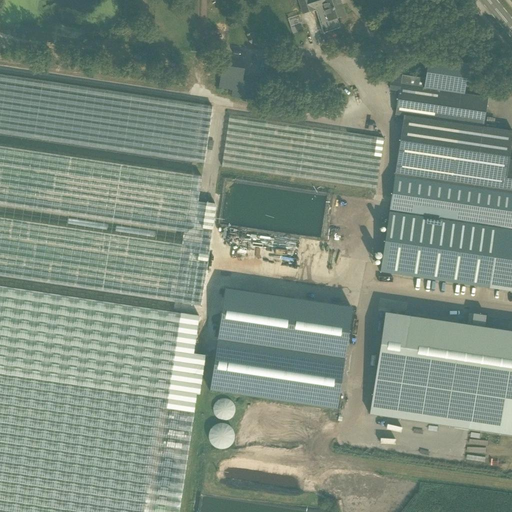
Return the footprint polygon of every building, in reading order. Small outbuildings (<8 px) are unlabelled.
[(339,0),(297,0),(303,14),(314,10),(315,10),(320,24),(328,21),(328,22),(345,16),(339,0)] [(462,94),(464,85),(467,64),(428,58),(424,79),(391,74),(389,89),(399,90),(396,115),(403,116),(389,211),(511,229),(511,160),(509,160),(511,143),(511,131),(484,127),(488,98),(462,94)] [(223,59),(218,89),(232,91),(231,99),(262,103),(265,81),(243,78),(245,62),(223,59)] [(0,74),(0,133),(204,164),(212,107),(0,74)] [(384,139),(229,116),(222,167),(376,190),(384,139)] [(198,202),(202,177),(0,147),(0,277),(201,308),(215,208),(216,205),(198,202)] [(511,230),(389,212),(380,272),(511,291),(511,230)] [(274,245),(275,232),(224,224),(222,237),(274,245)] [(0,286),(0,511),(178,511),(196,395),(199,395),(205,356),(193,354),(199,316),(0,286)] [(351,308),(225,289),(209,391),(336,410),(351,308)] [(511,332),(484,328),(485,316),(473,314),(471,326),(384,313),(369,415),(511,436),(511,332)] [(306,438),(310,410),(279,405),(274,433),(306,438)] [(214,423),(209,437),(228,443),(232,430),(214,423)]
